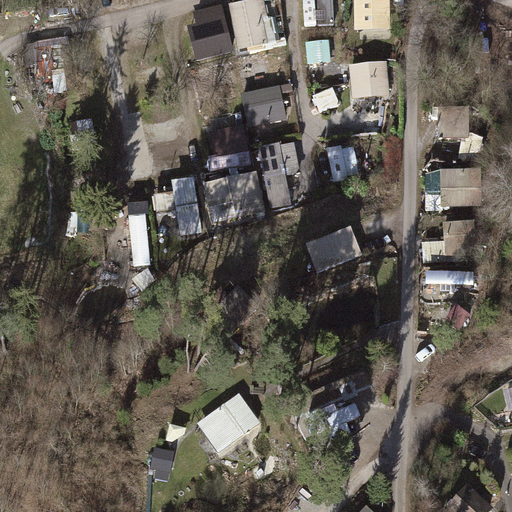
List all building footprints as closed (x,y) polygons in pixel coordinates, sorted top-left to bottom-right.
[(228,7),(237,52),(275,44),(270,21),(267,22),(263,0),(228,7)] [(322,0),(324,11),(348,10),(347,0),(322,0)] [(377,6),(354,6),(355,32),(378,32),(377,6)] [(219,14),(186,21),(188,34),(192,33),(194,44),(220,39),(218,28),(221,27),(219,14)] [(511,25),(497,24),(495,44),(511,44),(511,25)] [(140,51),(153,47),(148,29),(135,33),(140,51)] [(64,42),(48,45),(49,54),(66,51),(64,42)] [(328,42),(306,44),(309,76),(331,74),(328,42)] [(234,59),(240,86),(266,80),(260,54),(234,59)] [(107,56),(88,63),(96,81),(114,74),(107,56)] [(227,62),(195,71),(203,98),(234,90),(227,62)] [(387,65),(350,67),(352,98),(359,97),(360,122),(382,121),(380,96),(389,96),(387,65)] [(146,70),(149,92),(171,89),(168,68),(146,70)] [(240,97),(248,130),(254,129),(256,142),(273,138),(271,125),(285,122),(278,89),(240,97)] [(330,90),(311,97),(319,116),(338,109),(330,90)] [(463,143),(457,160),(478,167),(484,145),(469,140),(469,111),(437,111),(436,142),(463,143)] [(153,134),(154,145),(188,140),(186,129),(182,129),(180,119),(161,122),(163,132),(153,134)] [(97,130),(77,133),(81,164),(101,161),(97,130)] [(237,145),(217,147),(220,168),(239,167),(237,145)] [(259,152),(270,212),(290,209),(285,179),(298,176),(292,146),(259,152)] [(339,150),(325,153),(333,187),(347,184),(346,181),(359,178),(353,152),(340,155),(339,150)] [(255,176),(202,187),(207,210),(231,205),(235,223),(264,217),(255,176)] [(82,202),(107,197),(102,177),(78,183),(82,202)] [(156,244),(200,238),(192,180),(169,183),(171,198),(150,200),(156,244)] [(423,195),(424,214),(480,212),(480,193),(423,195)] [(421,247),(421,267),(476,265),(476,256),(484,256),(483,235),(475,236),(474,225),(441,226),(442,246),(421,247)] [(319,273),(364,256),(355,232),(310,248),(319,273)] [(149,234),(116,237),(119,287),(152,285),(149,234)] [(421,280),(423,307),(469,305),(468,278),(421,280)] [(254,308),(235,288),(208,315),(227,334),(254,308)] [(238,397),(195,426),(205,441),(198,446),(206,457),(213,453),(218,460),(261,432),(238,397)] [(170,461),(158,459),(154,488),(167,489),(170,461)] [(466,485),(444,509),(446,511),(492,511),(494,511),(466,485)]
